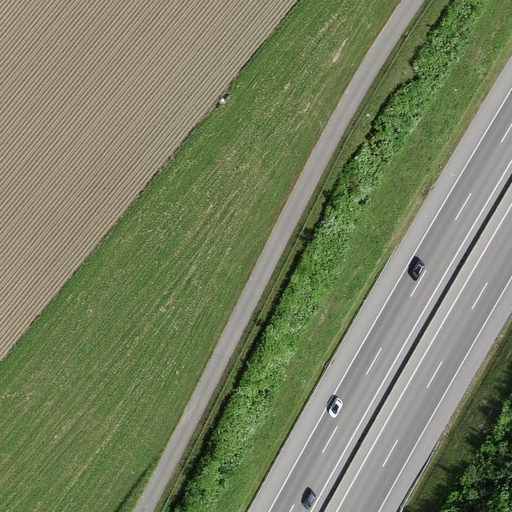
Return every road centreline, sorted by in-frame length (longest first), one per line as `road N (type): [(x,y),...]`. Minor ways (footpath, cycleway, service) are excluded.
road 1 (track): [(141,511),(331,135),(414,0)]
road 2 (motorway): [(511,123),(290,511)]
road 3 (motorway): [(357,511),(511,240)]
